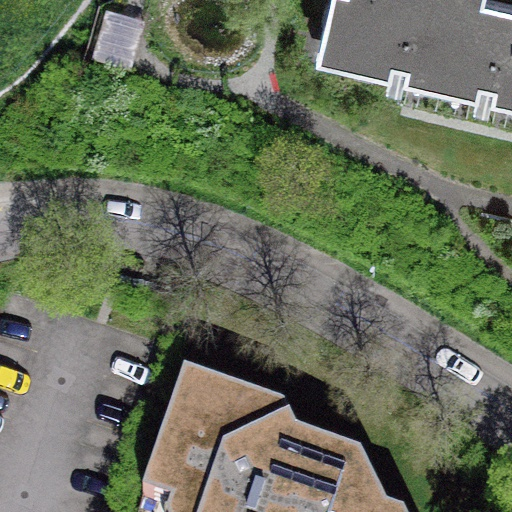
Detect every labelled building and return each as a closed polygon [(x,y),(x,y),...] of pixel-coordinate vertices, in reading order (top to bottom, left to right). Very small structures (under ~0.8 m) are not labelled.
[(109,41),(133,10),(120,0),(118,0),(95,30),(109,41)] [(511,0),(330,0),(325,25),(347,62),(511,99),(511,0)] [(127,67),(94,45),(85,59),(118,81),(127,67)] [(297,436),(283,410),(184,376),(143,495),(192,511),(293,511),(302,508),(284,469),(322,451),(324,445),(297,436)] [(388,511),(386,511),(362,458),(324,445),(322,451),(284,469),(302,508),(293,511),(388,511)]
